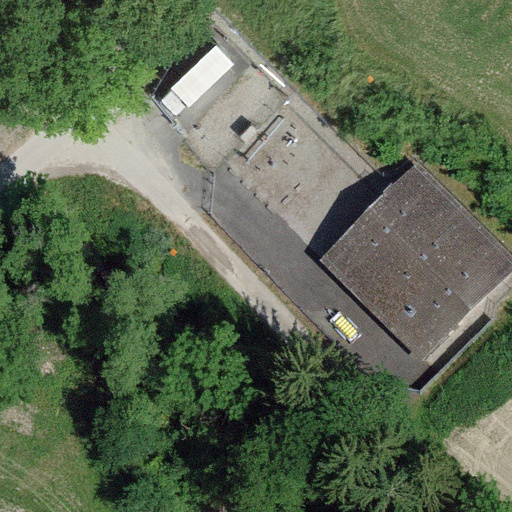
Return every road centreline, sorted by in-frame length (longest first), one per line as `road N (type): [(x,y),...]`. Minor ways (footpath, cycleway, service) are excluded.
road 1 (track): [(87,107),(348,391),(481,511)]
road 2 (track): [(0,187),(87,107),(173,0)]
